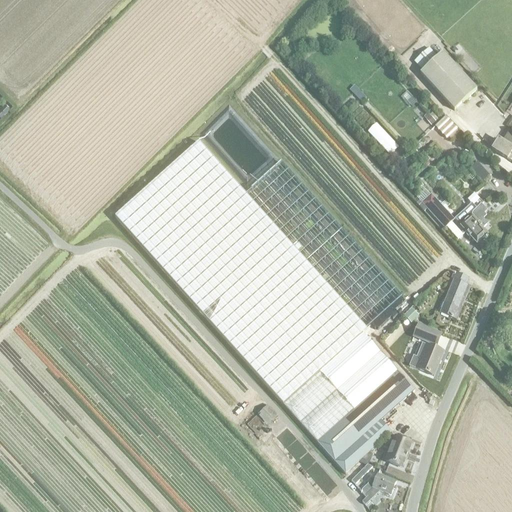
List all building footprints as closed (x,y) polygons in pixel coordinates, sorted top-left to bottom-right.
[(454,111),(476,91),(442,53),(420,74),(454,111)] [(0,111),(0,115),(3,119),(10,111),(5,106),(0,111)] [(424,117),(431,126),(438,120),(432,113),(429,116),(428,114),(424,117)] [(507,160),(511,152),(511,148),(511,147),(511,133),(509,131),(502,142),(498,139),(491,151),(507,160)] [(199,141),(114,216),(286,409),(366,338),(405,302),(281,160),(247,193),(199,141)] [(457,240),(465,233),(466,233),(466,235),(468,238),(471,238),(477,244),(487,235),(483,229),(488,225),(483,219),(486,217),(484,214),(487,212),(481,205),(476,209),(472,204),(454,220),(431,195),(421,204),(417,199),(414,201),(424,212),(427,210),(445,230),(446,228),(457,240)] [(457,321),(466,299),(463,298),(468,286),(467,285),(469,280),(454,273),(450,281),(453,282),(440,314),(457,321)] [(411,324),(419,316),(411,309),(404,316),(411,324)] [(409,367),(417,370),(434,377),(444,353),(434,349),(435,346),(436,347),(441,335),(418,326),(413,337),(428,343),(427,346),(422,344),(417,358),(413,357),(409,367)] [(366,338),(286,409),(317,444),(397,373),(366,338)] [(397,373),(317,444),(345,475),(392,433),(381,422),(415,392),(397,373)] [(267,426),(278,416),(269,406),(258,416),(267,426)] [(395,438),(386,462),(393,464),(393,465),(395,466),(395,465),(402,468),(411,444),(395,438)] [(352,482),(355,486),(373,468),(367,466),(352,482)] [(365,497),(373,489),(392,497),(397,482),(378,475),(376,479),(374,478),(361,492),(365,497)]
